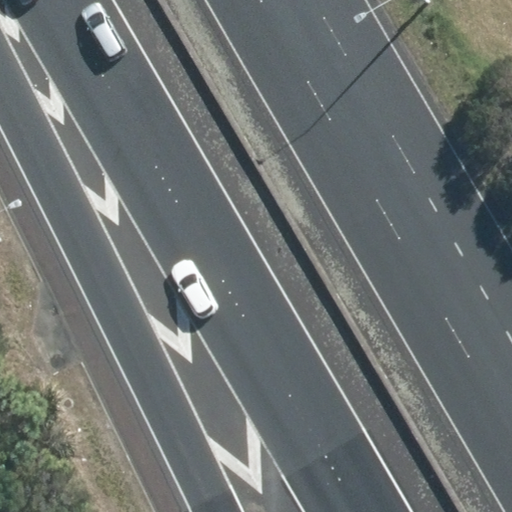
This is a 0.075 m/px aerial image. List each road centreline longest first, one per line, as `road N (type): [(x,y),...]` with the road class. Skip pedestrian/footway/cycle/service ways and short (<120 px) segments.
road 1 (motorway): [(349,511),(36,0)]
road 2 (motorway): [(205,511),(0,75)]
road 3 (motorway): [(278,0),(511,417)]
